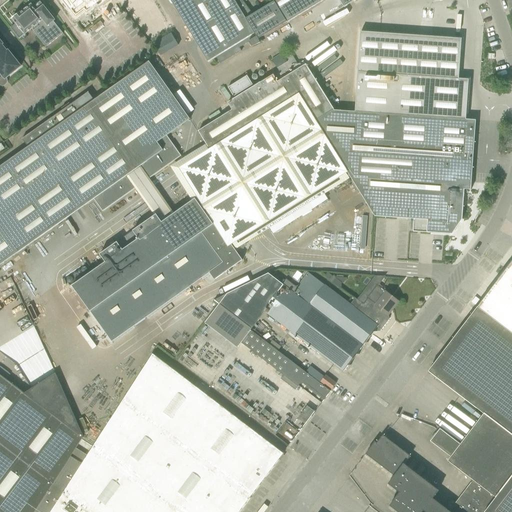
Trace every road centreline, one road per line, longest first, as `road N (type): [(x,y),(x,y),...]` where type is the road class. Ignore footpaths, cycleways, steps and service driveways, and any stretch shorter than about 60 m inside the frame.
road 1 (unknown): [(511,105),(373,99),(298,45),(250,61),(227,81),(199,119),(195,162)]
road 2 (unclassified): [(278,511),(489,235),(511,186)]
